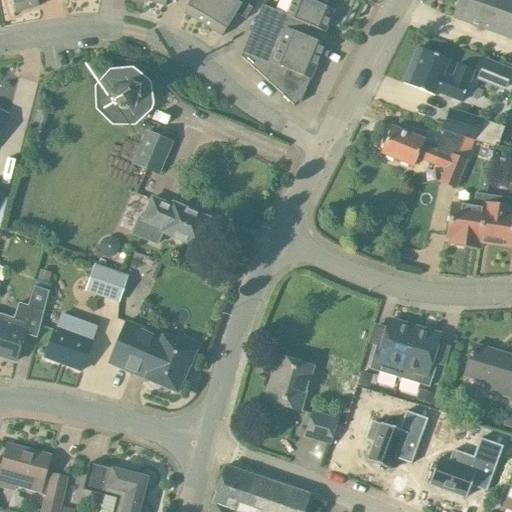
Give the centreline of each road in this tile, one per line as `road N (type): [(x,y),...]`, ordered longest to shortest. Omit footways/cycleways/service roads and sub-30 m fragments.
road 1 (residential): [(321,152),(151,37),(102,30),(0,45)]
road 2 (tertiary): [(511,294),(386,282),(281,240)]
road 3 (tertiary): [(208,443),(250,298),(281,240)]
road 4 (residential): [(208,443),(108,407),(0,405)]
road 5 (residential): [(379,511),(208,443)]
road 6 (unclassified): [(321,152),(401,0)]
